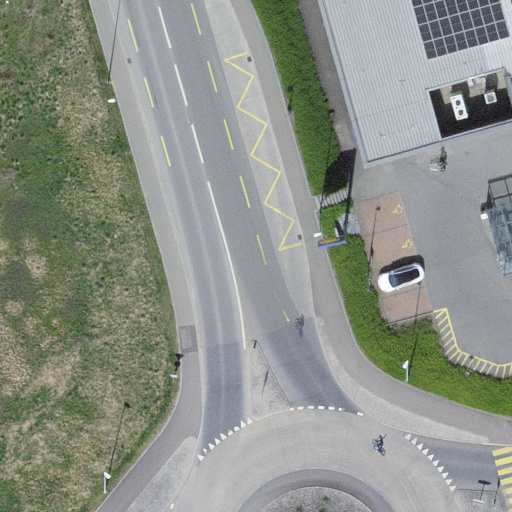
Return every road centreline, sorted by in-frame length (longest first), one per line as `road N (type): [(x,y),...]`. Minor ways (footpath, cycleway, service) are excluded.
road 1 (secondary): [(281,444),(157,0)]
road 2 (unclassified): [(511,472),(391,466)]
